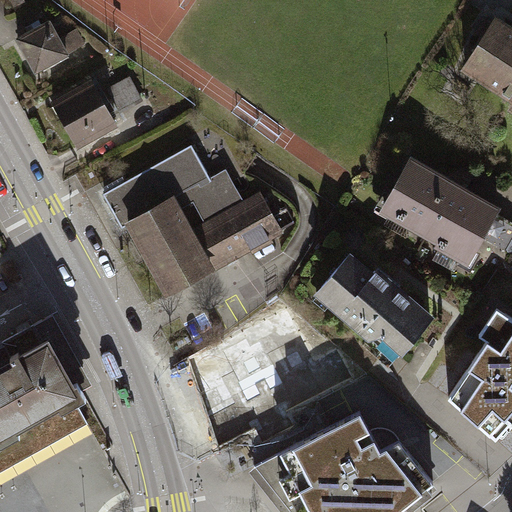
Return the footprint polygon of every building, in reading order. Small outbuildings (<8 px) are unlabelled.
[(59,25),(53,28),(59,39),(75,31),(67,17),(57,22),(59,25)] [(511,30),(495,19),(465,66),(511,95),(511,104),(511,106),(511,30)] [(35,28),(18,38),(36,70),(67,53),(66,52),(82,44),(75,31),(59,39),(53,28),(49,21),(41,25),(38,20),(33,23),(35,28)] [(107,89),(119,111),(141,99),(130,77),(107,89)] [(116,123),(92,81),(53,102),(77,143),(116,123)] [(210,178),(191,145),(104,193),(122,226),(130,222),(168,292),(190,280),(188,275),(206,265),(209,270),(281,230),(261,193),(244,202),(226,168),(210,178)] [(511,221),(495,212),(499,206),(411,158),(385,204),(398,212),(397,214),(415,224),(414,226),(441,242),(440,244),(468,260),(481,237),(511,254),(511,221)] [(372,272),(349,254),(321,287),(332,296),(331,301),(382,345),(388,343),(398,353),(430,315),(397,289),(394,293),(385,285),(389,280),(375,270),(372,272)] [(449,396),(490,434),(511,409),(511,316),(497,307),(480,333),(487,338),(449,396)] [(53,313),(42,319),(81,389),(92,383),(53,313)] [(0,462),(84,415),(73,394),(81,389),(42,319),(3,341),(4,343),(0,345),(0,462)] [(304,322),(296,332),(308,342),(316,333),(304,322)] [(281,327),(262,336),(275,361),(294,353),(281,327)] [(262,336),(225,355),(239,382),(276,364),(275,361),(262,336)] [(216,370),(180,386),(198,428),(226,415),(227,417),(235,414),(234,411),(241,408),(226,375),(220,378),(216,370)] [(380,449),(361,410),(254,465),(291,511),(394,511),(433,481),(399,438),(380,449)]
